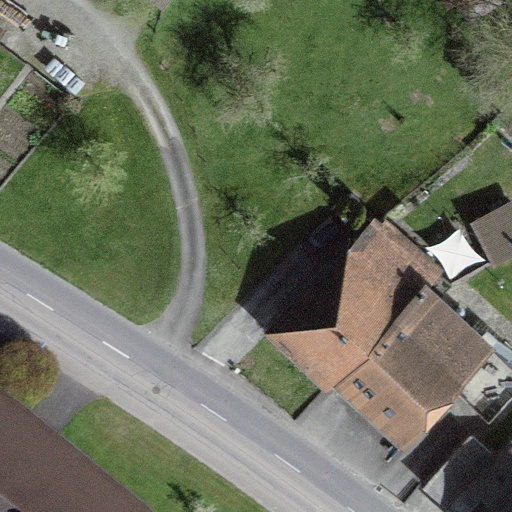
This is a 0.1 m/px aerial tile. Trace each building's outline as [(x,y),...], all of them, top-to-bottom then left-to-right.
[(179,0),(160,0),(173,9),(179,0)] [(511,210),(483,220),(499,265),(511,260),(511,210)] [(399,281),(423,303),(435,290),(445,280),(374,216),(278,320),(324,363),(399,281)] [(484,335),(435,290),(423,303),(350,383),(399,427),(484,335)] [(91,511),(0,439),(0,511),(91,511)] [(489,511),(511,488),(511,473),(479,442),(431,494),(449,511),(489,511)] [(511,511),(511,500),(501,511),(511,511)]
